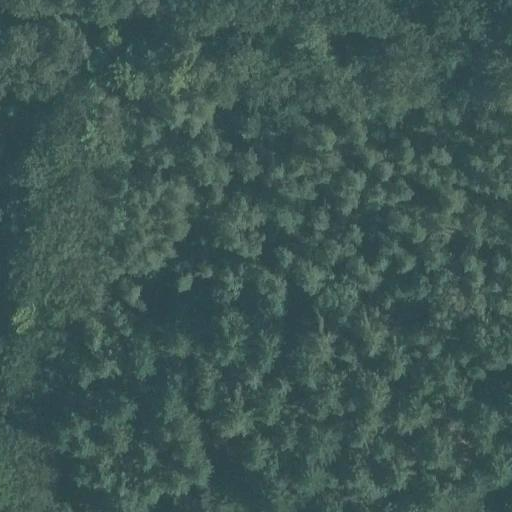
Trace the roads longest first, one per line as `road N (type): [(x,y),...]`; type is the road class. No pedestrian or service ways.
road 1 (track): [(511,26),(0,1)]
road 2 (track): [(0,424),(91,0)]
